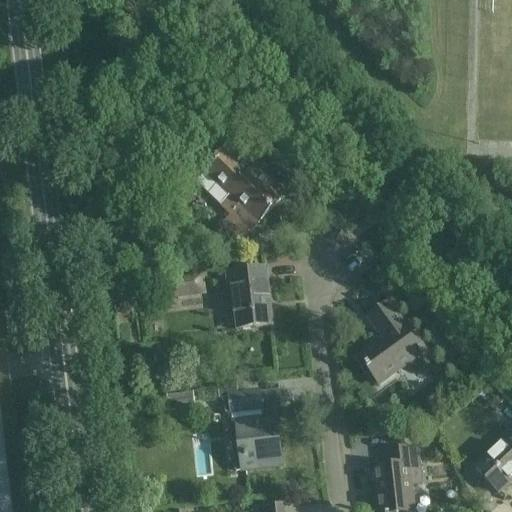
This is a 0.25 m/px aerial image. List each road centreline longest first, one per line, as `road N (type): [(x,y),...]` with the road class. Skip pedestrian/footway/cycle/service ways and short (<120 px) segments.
road 1 (secondary): [(82,511),(20,0)]
road 2 (residential): [(342,511),(320,305),(328,256)]
